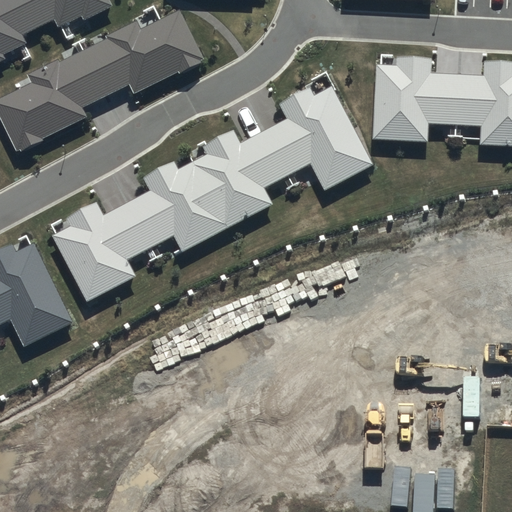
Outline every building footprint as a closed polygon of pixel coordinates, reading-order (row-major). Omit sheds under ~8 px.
[(0,0),(0,67),(9,63),(6,58),(30,47),(27,39),(57,25),(61,32),(85,21),(86,25),(115,12),(109,0),(0,0)] [(140,26),(30,79),(33,86),(0,102),(0,113),(20,156),(90,122),(85,113),(133,89),(138,99),(208,65),(183,14),(144,33),(140,26)] [(379,67),(376,140),(429,142),(430,125),(479,128),(478,147),(511,148),(511,63),(486,62),(485,76),(431,73),(432,60),(400,58),(400,68),(379,67)] [(56,240),(90,305),(139,280),(131,265),(178,241),(186,256),(276,210),(267,194),(314,170),(327,195),(375,170),(334,92),(317,101),(313,93),(283,109),(289,122),(243,146),(237,135),(207,150),(211,160),(182,175),(178,165),(147,181),(154,195),(107,219),(101,207),(69,223),(73,231),(56,240)] [(0,331),(14,325),(28,352),(77,328),(38,248),(20,256),(17,249),(0,256),(0,331)]
